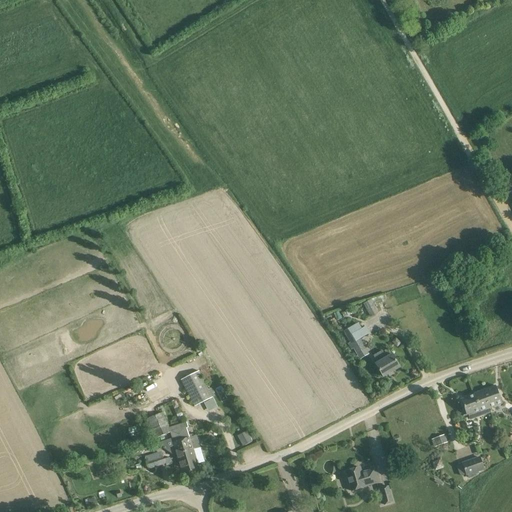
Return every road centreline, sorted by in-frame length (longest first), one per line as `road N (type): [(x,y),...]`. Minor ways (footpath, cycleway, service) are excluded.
road 1 (unclassified): [(511,354),(428,381),(303,447),(112,511)]
road 2 (track): [(511,231),(379,0)]
